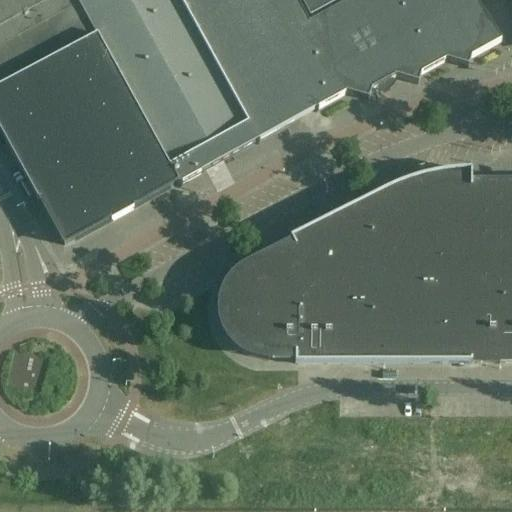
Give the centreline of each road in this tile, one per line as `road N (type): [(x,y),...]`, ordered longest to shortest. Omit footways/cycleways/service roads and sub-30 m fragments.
road 1 (unclassified): [(511,120),(423,143),(325,185),(71,327)]
road 2 (secondary): [(139,449),(225,482),(281,492),(511,492)]
road 3 (unclassified): [(204,441),(337,390),(511,390)]
road 4 (secondary): [(511,459),(321,460),(204,441)]
